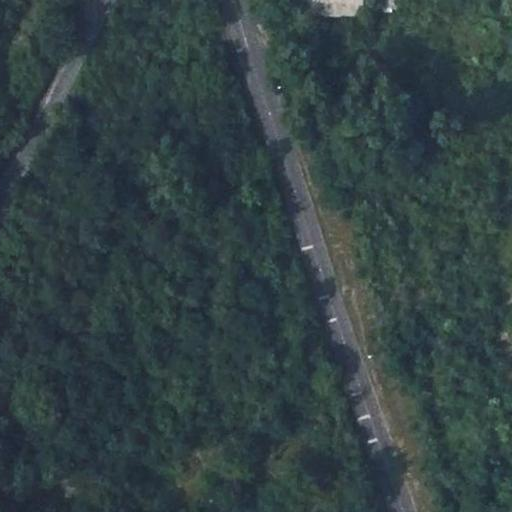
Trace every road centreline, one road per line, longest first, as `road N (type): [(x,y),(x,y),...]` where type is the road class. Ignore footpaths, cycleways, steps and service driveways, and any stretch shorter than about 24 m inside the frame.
road 1 (tertiary): [(406,511),(231,0)]
road 2 (unclassified): [(0,194),(104,0)]
